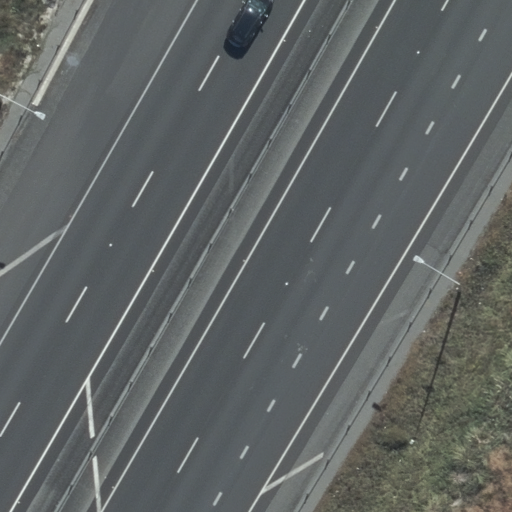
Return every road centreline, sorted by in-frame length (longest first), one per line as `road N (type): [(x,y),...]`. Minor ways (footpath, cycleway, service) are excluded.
road 1 (motorway): [(449,0),(156,511)]
road 2 (motorway): [(0,436),(249,0)]
